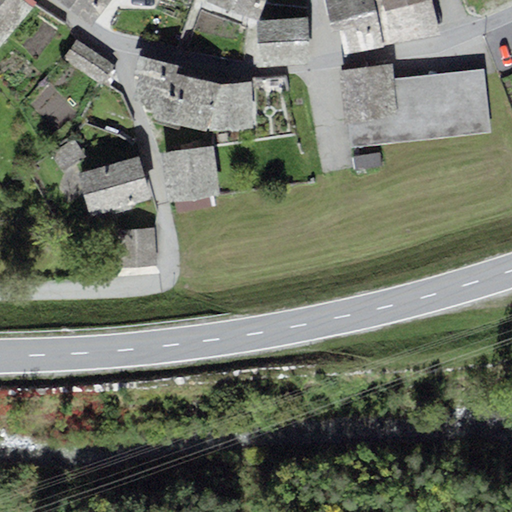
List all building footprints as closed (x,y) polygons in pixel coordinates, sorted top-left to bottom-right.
[(0,0),(0,49),(34,9),(22,0),(0,0)] [(110,0),(56,0),(90,26),(110,0)] [(265,0),(209,0),(209,2),(256,20),(265,0)] [(324,0),(332,32),(340,30),(345,54),(440,31),(432,0),(324,0)] [(309,20),(257,23),(259,61),(312,58),(309,20)] [(115,65),(78,41),(64,62),(101,86),(103,83),(112,70),(115,65)] [(177,67),(137,57),(133,81),(147,117),(160,120),(175,73),(177,67)] [(391,65),(339,71),(346,124),(350,124),(398,118),(393,79),(391,65)] [(393,79),(398,118),(350,124),(353,147),(491,131),(483,67),(393,79)] [(119,74),(112,70),(103,83),(110,88),(119,74)] [(220,86),(175,73),(160,120),(210,131),(220,86)] [(251,83),(220,86),(210,131),(253,128),(251,83)] [(214,146),(160,153),(167,205),(177,203),(213,199),(221,198),(214,146)] [(380,153),(354,157),(355,171),(382,167),(380,153)] [(88,217),(150,199),(139,157),(76,174),(88,217)] [(214,207),(213,199),(177,203),(178,211),(214,207)] [(157,267),(154,228),(117,230),(120,269),(157,267)]
